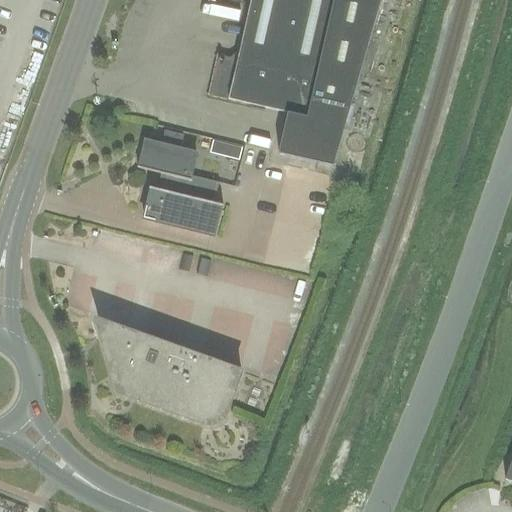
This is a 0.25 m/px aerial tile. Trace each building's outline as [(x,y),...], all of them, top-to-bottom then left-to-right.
[(210,96),(290,114),(280,158),(331,170),(332,164),(380,0),(252,0),(241,53),(231,59),(219,56),(210,96)] [(168,181),(166,192),(215,204),(220,183),(192,176),(197,154),(147,142),(139,167),(139,169),(162,174),(161,180),(168,181)] [(224,157),(227,145),(214,142),(211,154),(224,157)] [(215,204),(166,192),(151,188),(150,189),(152,190),(145,220),(215,237),(222,207),(224,207),(224,206),(215,204)] [(226,415),(241,372),(98,322),(118,393),(206,424),(212,425),(218,424),(223,420),(226,415)]
